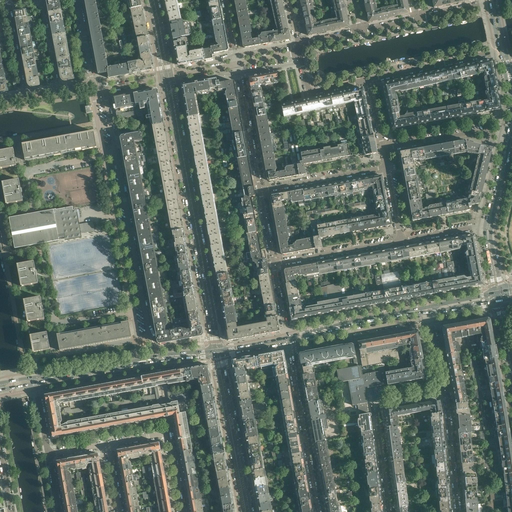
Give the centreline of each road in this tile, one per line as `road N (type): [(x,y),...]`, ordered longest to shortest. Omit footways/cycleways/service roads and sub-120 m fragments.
road 1 (tertiary): [(163,78),(212,350)]
road 2 (residential): [(134,316),(137,335),(148,333),(115,153)]
road 3 (residential): [(389,511),(374,403),(444,392)]
road 4 (residential): [(288,342),(319,511)]
road 5 (residential): [(104,155),(134,316)]
road 6 (tertiary): [(250,511),(221,354)]
road 7 (residential): [(183,511),(169,433),(108,445)]
road 8 (unclassified): [(369,79),(500,53)]
road 9 (residential): [(387,167),(259,190)]
road 10 (residential): [(272,263),(400,242)]
road 11 (residential): [(237,64),(259,190)]
road 12 (residential): [(508,136),(482,130),(384,148)]
road 13 (residential): [(444,392),(457,511)]
